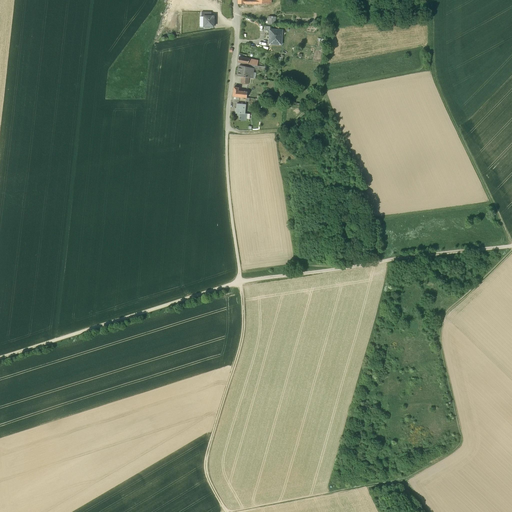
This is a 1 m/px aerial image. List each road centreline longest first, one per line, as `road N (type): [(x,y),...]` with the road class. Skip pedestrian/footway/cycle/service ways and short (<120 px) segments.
road 1 (track): [(230,511),(406,479),(463,444),(439,330),(446,313),(511,250)]
road 2 (track): [(511,247),(239,281)]
road 3 (track): [(320,93),(288,130),(226,128),(239,281)]
road 4 (track): [(431,0),(431,73),(511,241)]
road 5 (track): [(0,357),(239,281)]
road 6 (track): [(239,281),(242,332),(204,468),(226,511)]
